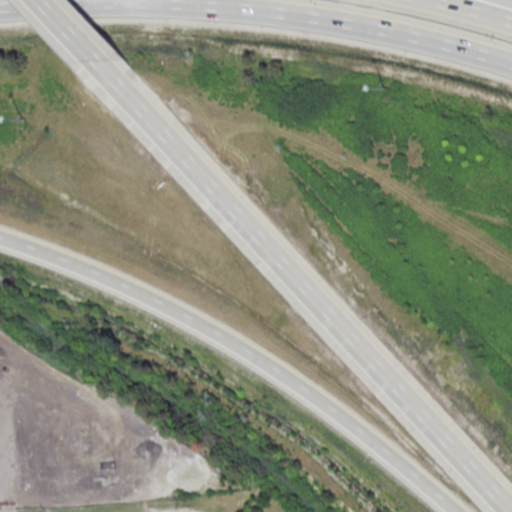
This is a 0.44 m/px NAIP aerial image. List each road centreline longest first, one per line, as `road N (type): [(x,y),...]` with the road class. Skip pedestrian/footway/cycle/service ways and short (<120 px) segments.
road 1 (motorway): [(0,235),(205,326),(336,413),(459,511)]
road 2 (motorway): [(0,6),(110,1),(289,13),(511,63)]
road 3 (motorway): [(212,180),(511,508)]
road 4 (motorway): [(100,59),(212,180)]
